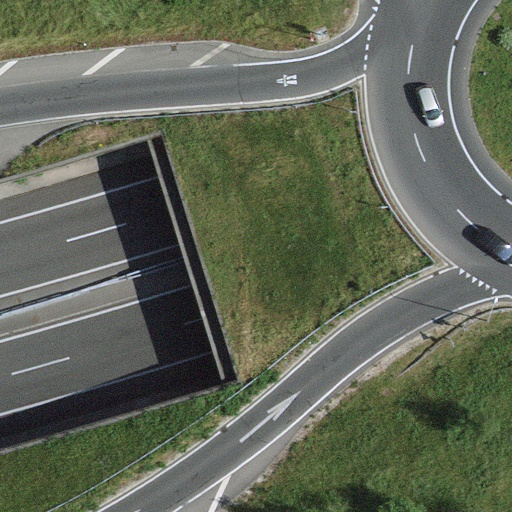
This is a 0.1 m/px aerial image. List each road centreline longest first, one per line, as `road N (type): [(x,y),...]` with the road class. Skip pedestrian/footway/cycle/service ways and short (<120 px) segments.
road 1 (motorway): [(511,90),(170,210),(0,258)]
road 2 (motorway): [(0,375),(203,319),(511,216)]
road 3 (motorway): [(136,511),(409,308),(511,260)]
road 4 (motorway): [(414,40),(295,79),(0,108)]
road 5 (primary): [(414,40),(407,77),(418,150),(456,214),(511,254)]
